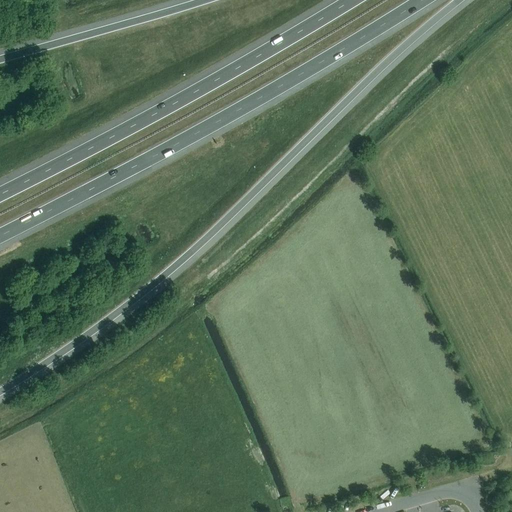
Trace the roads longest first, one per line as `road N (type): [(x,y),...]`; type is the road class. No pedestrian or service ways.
road 1 (motorway): [(0,392),(165,275),(459,0)]
road 2 (motorway): [(0,236),(241,110),(424,0)]
road 3 (motorway): [(350,0),(0,192)]
road 4 (motorway): [(208,0),(0,60)]
